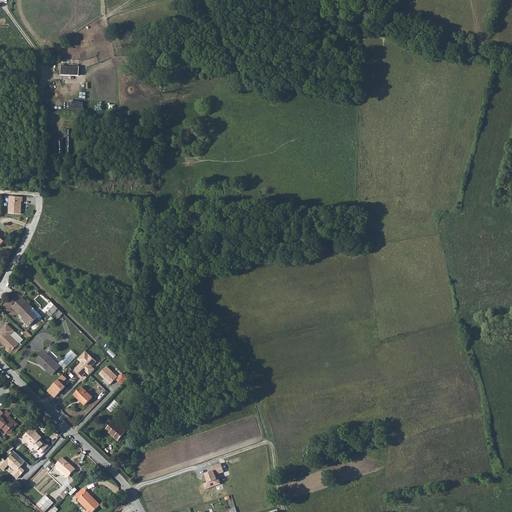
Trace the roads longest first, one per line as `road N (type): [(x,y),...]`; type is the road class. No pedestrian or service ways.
road 1 (unclassified): [(0,293),(35,222),(41,185),(42,65),(3,0)]
road 2 (track): [(511,63),(285,0)]
road 3 (track): [(128,490),(266,442),(283,511)]
road 4 (unclassified): [(140,511),(121,478),(0,361)]
